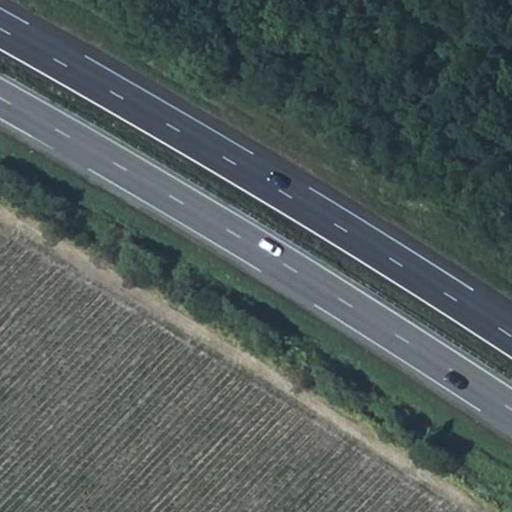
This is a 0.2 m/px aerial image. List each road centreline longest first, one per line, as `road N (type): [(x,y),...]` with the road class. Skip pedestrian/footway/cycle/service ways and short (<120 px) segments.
road 1 (trunk): [(0,97),(511,409)]
road 2 (trunk): [(511,337),(0,29)]
